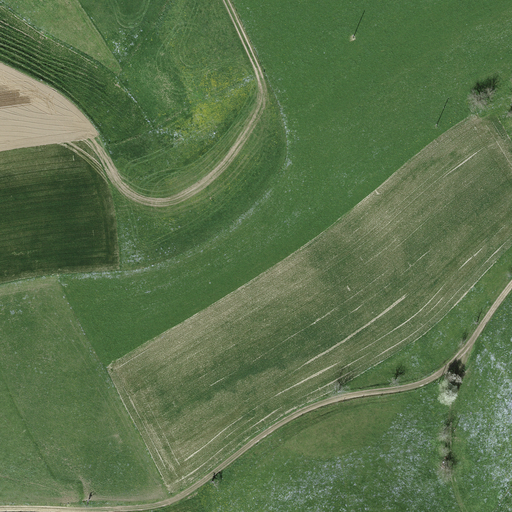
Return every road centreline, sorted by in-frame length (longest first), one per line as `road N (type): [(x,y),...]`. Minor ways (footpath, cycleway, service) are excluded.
road 1 (track): [(0,509),(126,509),(174,499),(293,415),(434,376),(511,283)]
road 2 (track): [(463,511),(446,434),(464,349)]
